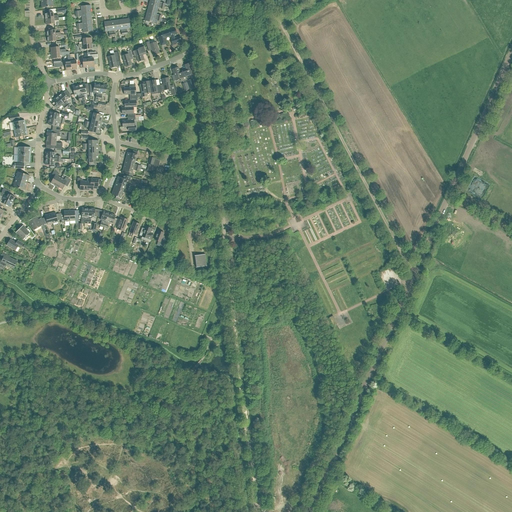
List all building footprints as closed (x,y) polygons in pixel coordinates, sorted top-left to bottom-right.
[(149,2),(148,9),(157,11),(158,8),(164,9),(164,6),(149,2)] [(75,11),(76,14),(91,13),(90,5),(81,6),(81,11),(75,11)] [(148,9),(146,15),(161,19),(162,16),(156,14),(157,11),(148,9)] [(161,21),(161,19),(146,15),(145,21),(154,23),(155,20),(161,21)] [(122,20),(124,35),(128,34),(128,35),(130,35),(130,32),(127,32),(126,29),(130,28),(129,19),(122,20)] [(109,36),(112,36),(110,21),(104,22),(105,32),(108,31),(109,36)] [(172,45),(181,42),(179,37),(175,38),(174,35),(176,34),(174,29),(160,33),(161,36),(158,36),(161,45),(166,44),(165,38),(171,36),(172,39),(170,39),(172,45)] [(153,55),(159,53),(156,43),(150,44),(149,42),(146,43),(148,51),(152,50),(153,55)] [(134,57),(136,56),(138,62),(144,60),(143,55),(146,54),(143,46),(140,47),(139,46),(136,47),(137,50),(132,51),(134,57)] [(130,60),(133,59),(130,50),(127,51),(128,54),(122,56),(125,67),(132,65),(130,60)] [(116,62),(119,61),(117,52),(110,54),(111,56),(108,57),(111,68),(117,67),(116,62)] [(183,70),(183,72),(186,80),(189,78),(188,76),(194,74),(190,63),(184,65),(186,69),(183,70)] [(186,80),(183,72),(183,70),(180,71),(178,67),(172,69),(176,80),(182,78),(183,81),(186,80)] [(160,85),(161,92),(164,92),(164,91),(168,90),(169,95),(175,95),(174,89),(173,86),(170,86),(169,78),(162,79),(163,84),(160,85)] [(192,79),(187,81),(190,90),(195,88),(192,79)] [(151,93),(151,94),(161,93),(161,92),(160,85),(157,85),(156,80),(149,81),(151,93)] [(145,94),(151,93),(149,81),(143,82),(143,84),(140,84),(142,97),(146,96),(145,94)] [(79,85),(81,100),(85,99),(83,94),(87,93),(86,90),(89,90),(89,87),(88,84),(85,84),(79,85)] [(90,92),(93,93),(96,94),(96,98),(98,99),(101,85),(94,84),(94,85),(89,85),(90,92)] [(130,94),(130,97),(137,97),(141,97),(141,93),(136,94),(136,87),(135,87),(135,84),(129,85),(129,88),(124,88),(124,94),(130,94)] [(79,101),(81,100),(79,85),(72,87),(74,96),(77,95),(79,101)] [(101,85),(98,99),(101,99),(102,94),(106,95),(107,86),(101,85)] [(58,96),(68,108),(70,106),(66,102),(69,100),(69,99),(70,98),(69,93),(67,90),(63,93),(63,92),(58,96)] [(55,102),(52,104),(56,109),(59,107),(62,105),(65,110),(68,108),(58,96),(53,100),(55,102)] [(124,101),(124,107),(133,107),(136,107),(136,101),(137,101),(137,97),(130,97),(130,101),(124,101)] [(127,114),(127,117),(135,117),(135,114),(133,114),(133,107),(124,107),(122,107),(122,114),(127,114)] [(94,110),(92,119),(101,121),(103,115),(98,114),(98,111),(94,110)] [(50,112),(49,118),(64,121),(64,118),(59,117),(60,114),(50,112)] [(122,121),(122,128),(128,127),(128,131),(136,130),(135,126),(134,126),(134,120),(139,120),(139,117),(135,117),(127,117),(127,121),(122,121)] [(48,124),(52,125),(53,125),(52,130),(60,131),(60,127),(57,127),(57,123),(63,124),(64,121),(49,118),(48,124)] [(86,121),(85,124),(100,128),(101,121),(92,119),(91,123),(86,121)] [(12,122),(14,130),(26,127),(24,120),(12,122)] [(98,134),(100,128),(85,124),(85,127),(90,128),(89,132),(98,134)] [(15,138),(27,135),(26,127),(14,130),(15,138)] [(47,133),(46,139),(56,140),(56,137),(59,137),(60,131),(52,130),(52,131),(53,131),(53,134),(47,133)] [(51,145),(51,148),(62,149),(62,143),(59,143),(55,143),(56,140),(46,139),(46,145),(51,145)] [(14,147),(14,154),(18,155),(30,155),(30,151),(30,147),(18,147),(18,148),(14,147)] [(127,152),(126,158),(135,160),(137,152),(132,151),(132,153),(127,152)] [(88,162),(89,162),(89,165),(95,165),(95,160),(98,160),(98,153),(88,153),(88,162)] [(14,161),(18,162),(30,163),(30,155),(18,155),(14,154),(14,161)] [(126,158),(125,164),(139,168),(140,165),(134,164),(135,160),(126,158)] [(123,170),(126,171),(125,174),(132,176),(133,173),(132,173),(133,170),(138,171),(139,168),(125,164),(123,170)] [(51,183),(57,186),(61,178),(58,176),(59,174),(54,171),(50,177),(53,179),(51,183)] [(17,172),(15,179),(21,181),(23,174),(17,172)] [(23,174),(21,181),(27,183),(29,176),(23,174)] [(118,176),(116,183),(130,188),(132,185),(126,183),(127,180),(130,181),(131,177),(123,175),(122,178),(118,176)] [(61,178),(57,186),(63,189),(65,185),(67,187),(71,181),(66,178),(64,180),(61,178)] [(80,190),(86,190),(87,182),(84,181),(82,179),(80,179),(80,178),(77,178),(77,185),(80,185),(80,190)] [(13,186),(19,188),(21,181),(15,179),(13,186)] [(87,182),(86,190),(93,191),(93,189),(97,189),(98,185),(100,185),(101,181),(101,179),(97,179),(90,179),(90,182),(87,182)] [(143,180),(141,187),(148,189),(150,182),(143,180)] [(21,181),(19,188),(25,190),(27,183),(21,181)] [(474,181),(474,190),(481,191),(482,184),(478,183),(478,182),(474,181)] [(116,183),(113,189),(123,192),(124,189),(129,191),(130,188),(116,183)] [(2,192),(0,195),(13,202),(15,197),(9,194),(10,192),(4,188),(2,192)] [(120,201),(123,192),(113,189),(111,194),(116,196),(115,199),(120,201)] [(0,201),(0,202),(1,202),(10,207),(11,206),(12,206),(13,203),(12,203),(12,202),(13,202),(0,195),(0,201)] [(60,214),(61,220),(61,223),(64,222),(64,221),(70,221),(69,211),(63,212),(63,214),(60,214)] [(69,211),(70,221),(75,220),(75,224),(76,224),(78,224),(78,219),(79,212),(74,213),(74,211),(69,211)] [(100,220),(102,221),(100,226),(104,227),(109,213),(103,211),(100,220)] [(50,214),(53,223),(58,222),(58,220),(61,220),(60,214),(56,215),(56,213),(50,214)] [(109,213),(104,227),(107,228),(108,223),(112,224),(115,215),(109,213)] [(41,218),(42,220),(43,220),(44,224),(47,224),(47,225),(53,223),(50,214),(45,215),(45,217),(41,218)] [(41,225),(43,230),(46,229),(44,224),(43,220),(42,220),(39,221),(36,217),(30,221),(34,229),(41,225)] [(115,226),(118,227),(117,229),(124,231),(128,220),(121,217),(120,220),(118,219),(115,226)] [(136,235),(140,224),(133,222),(129,232),(136,235)] [(32,236),(34,234),(29,226),(26,229),(23,226),(17,232),(23,239),(29,233),(32,236)] [(140,233),(143,234),(142,237),(150,240),(152,234),(149,233),(151,228),(146,226),(145,229),(142,228),(140,233)] [(162,247),(164,242),(161,241),(164,233),(158,231),(154,240),(158,241),(156,245),(162,247)] [(14,242),(10,239),(7,245),(15,251),(18,246),(21,248),(23,244),(18,240),(16,243),(14,241),(14,242)] [(18,261),(10,258),(11,256),(3,252),(1,256),(4,257),(2,261),(0,260),(0,268),(4,270),(6,265),(14,269),(18,261)] [(196,267),(207,266),(205,254),(194,255),(196,267)] [(167,289),(168,280),(159,280),(159,289),(167,289)]
